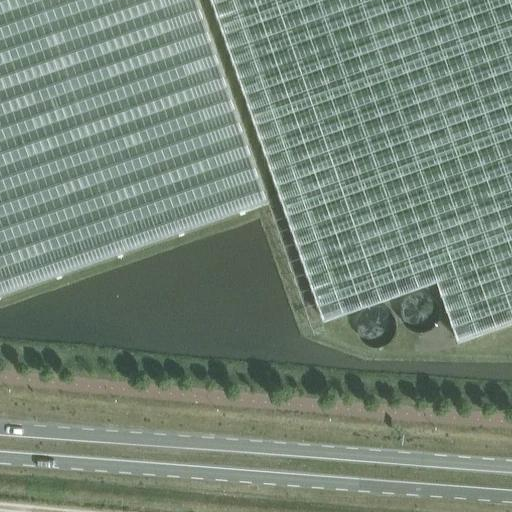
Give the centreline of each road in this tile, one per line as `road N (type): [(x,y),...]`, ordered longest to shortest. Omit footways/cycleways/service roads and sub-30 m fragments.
road 1 (primary): [(0,456),(511,496)]
road 2 (primary): [(511,466),(0,427)]
